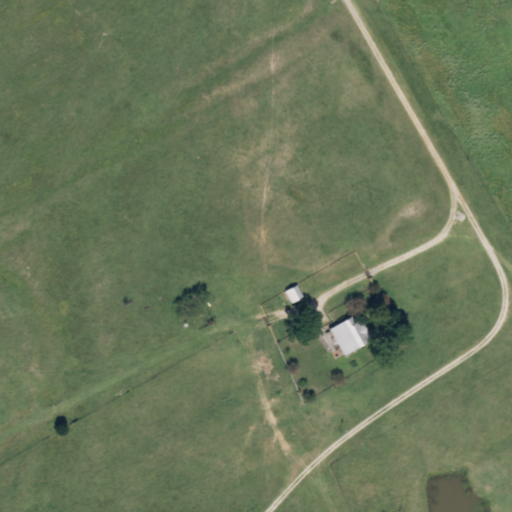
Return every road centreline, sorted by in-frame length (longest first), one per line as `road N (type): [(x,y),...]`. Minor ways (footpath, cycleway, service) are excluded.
road 1 (residential): [(347,0),(452,183),(455,217),(448,232),(294,315)]
road 2 (residential): [(456,198),(497,260),(507,291),(500,323),(337,444),(272,511)]
road 3 (track): [(294,315),(228,322),(0,438)]
